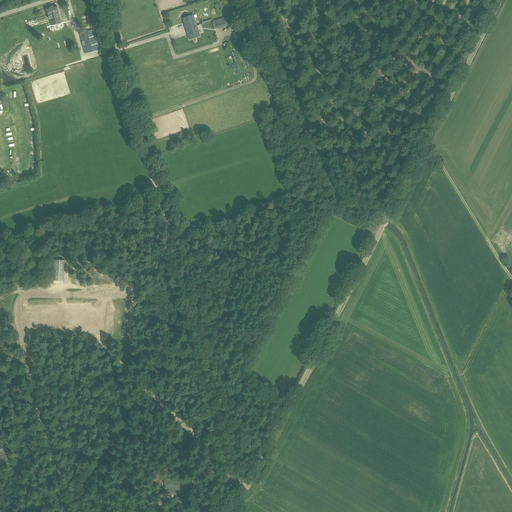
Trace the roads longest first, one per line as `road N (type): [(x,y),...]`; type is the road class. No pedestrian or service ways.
road 1 (track): [(499,0),(381,227)]
road 2 (track): [(246,480),(169,237)]
road 3 (track): [(55,511),(93,468),(191,312)]
road 4 (track): [(0,304),(27,295),(22,322),(65,500)]
road 5 (track): [(381,227),(272,438)]
road 6 (track): [(165,220),(103,0)]
road 7 (track): [(234,459),(192,430),(105,333),(108,295)]
road 8 (track): [(0,282),(27,295),(108,295),(142,282),(172,244)]
road 9 (track): [(424,142),(511,278)]
road 10 (track): [(167,229),(73,261),(43,252)]
